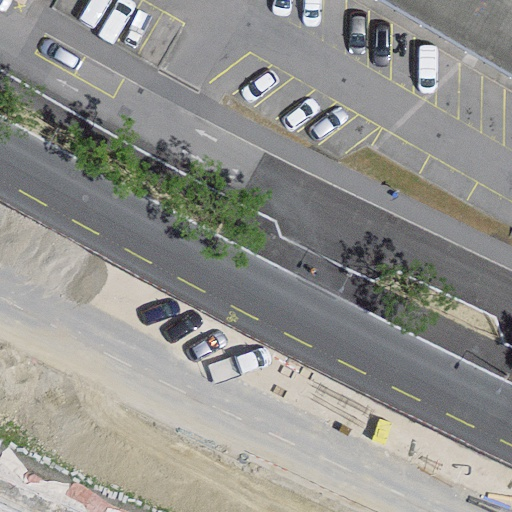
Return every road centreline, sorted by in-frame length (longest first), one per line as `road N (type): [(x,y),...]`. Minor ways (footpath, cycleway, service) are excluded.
road 1 (secondary): [(511,431),(0,168)]
road 2 (residential): [(511,295),(335,221),(0,49)]
